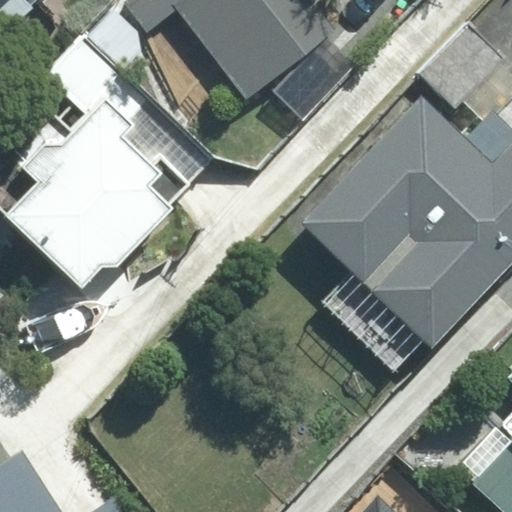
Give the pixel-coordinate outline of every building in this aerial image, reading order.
[(294,0),(156,0),(230,102),(320,37),(294,0)] [(466,21),(411,78),(445,111),(500,53),(466,21)] [(92,91),(0,187),(0,253),(51,301),(150,196),(105,154),(131,127),(92,91)] [(407,97),(274,228),(402,356),(511,246),(511,157),(479,124),(456,146),(407,97)] [(511,511),(511,356),(487,382),(511,405),(511,416),(454,477),(491,511),(511,511)] [(31,511),(0,460),(0,511),(92,511),(87,503),(72,511),(31,511)] [(394,511),(368,486),(342,511),(394,511)]
